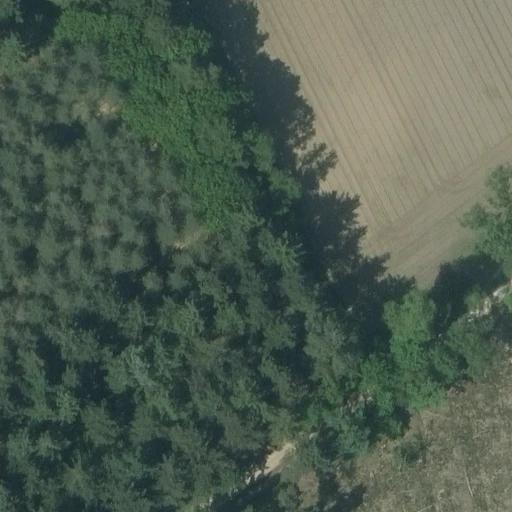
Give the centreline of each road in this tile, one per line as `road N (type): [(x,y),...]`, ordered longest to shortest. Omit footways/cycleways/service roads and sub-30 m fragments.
road 1 (track): [(511,286),(205,511)]
road 2 (track): [(72,44),(199,234)]
road 3 (track): [(0,91),(118,14)]
